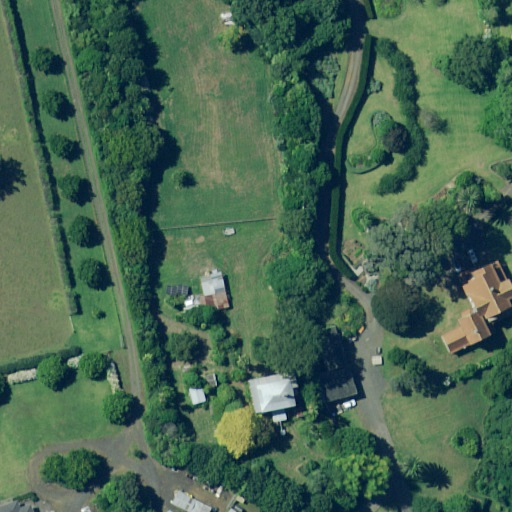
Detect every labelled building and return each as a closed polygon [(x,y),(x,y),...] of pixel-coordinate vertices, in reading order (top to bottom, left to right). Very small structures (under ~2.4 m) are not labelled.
[(511,296),(511,291),(497,261),(466,277),(469,283),(462,286),(474,311),(456,320),(460,327),(441,336),(450,355),(494,333),(490,326),(511,315),(511,310),(507,300),(511,296)] [(221,272),(200,277),(204,294),(188,298),(192,316),(229,307),(221,272)] [(335,329),(315,335),(326,372),(313,375),(322,404),(355,395),(335,329)] [(255,414),(294,406),(292,397),(297,396),(293,372),(248,381),(255,414)] [(205,402),(201,386),(189,390),(193,405),(205,402)] [(209,511),(211,509),(179,491),(172,504),(186,511),(209,511)]
